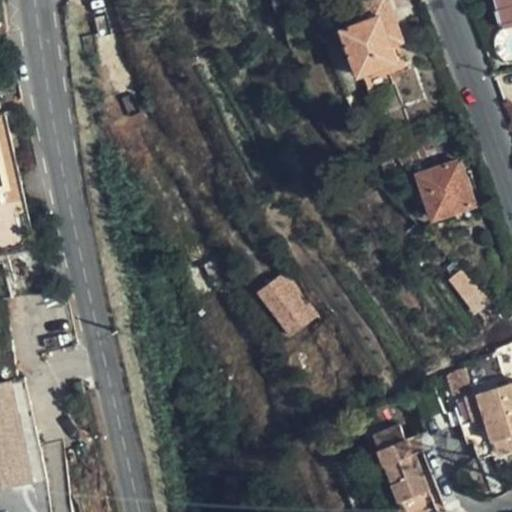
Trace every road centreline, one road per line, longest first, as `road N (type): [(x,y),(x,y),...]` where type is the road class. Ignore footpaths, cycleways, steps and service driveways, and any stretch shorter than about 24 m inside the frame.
road 1 (secondary): [(136,511),(36,0)]
road 2 (tertiary): [(446,0),(511,188)]
